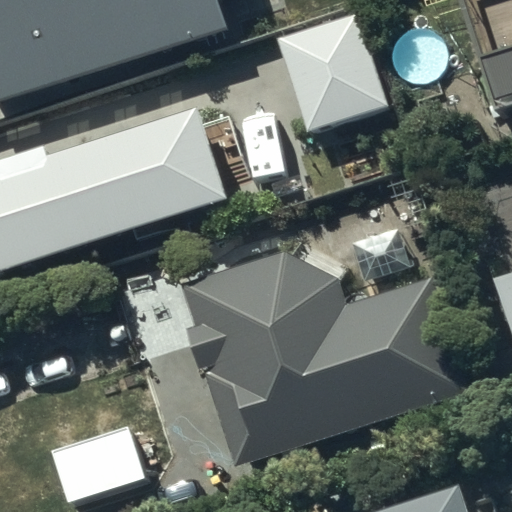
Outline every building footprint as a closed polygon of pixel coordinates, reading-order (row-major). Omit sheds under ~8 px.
[(210,0),(0,0),(0,111),(223,41),(210,0)] [(365,0),(372,20),(438,0),(365,0)] [(356,18),(275,45),(306,139),(388,112),(356,18)] [(511,40),(480,51),(497,103),(511,98),(511,40)] [(0,167),(0,278),(223,209),(194,118),(50,163),(47,153),(0,167)] [(234,476),(467,398),(434,287),(345,314),(336,286),(283,263),(185,296),(194,323),(163,333),(180,383),(195,377),(197,382),(205,379),(216,414),(197,420),(209,458),(226,452),(234,476)] [(511,288),(494,295),(511,350),(511,288)] [(459,511),(457,502),(424,511),(459,511)]
